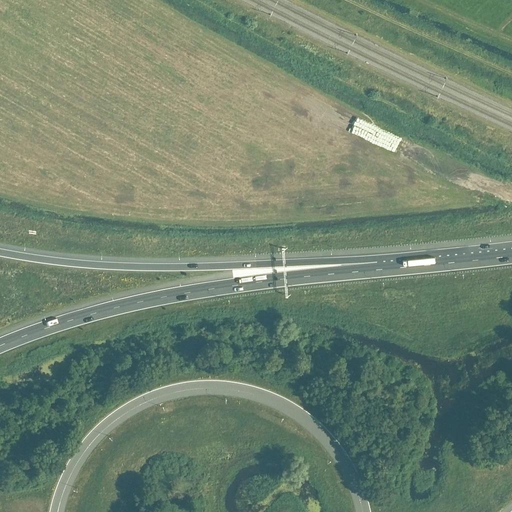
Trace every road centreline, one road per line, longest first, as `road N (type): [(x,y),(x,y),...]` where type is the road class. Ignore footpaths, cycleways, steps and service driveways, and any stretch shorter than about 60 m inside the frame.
road 1 (motorway): [(53,511),(74,459),(104,422),(160,391),(221,384),(274,396),(317,424),(349,465),(366,511)]
road 2 (motorway): [(377,269),(155,297),(0,347)]
road 3 (motorway): [(377,269),(114,268),(0,252)]
road 4 (motorway): [(511,256),(377,269)]
